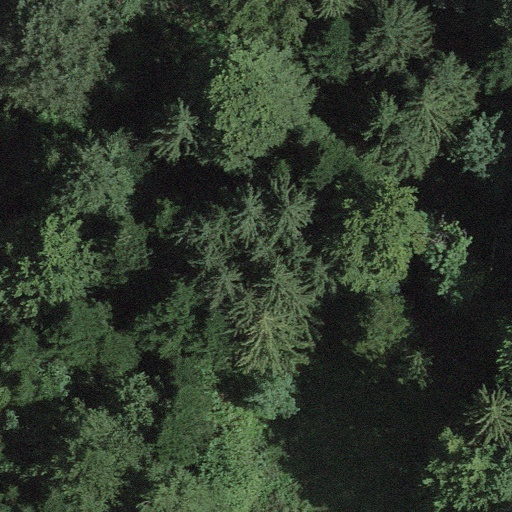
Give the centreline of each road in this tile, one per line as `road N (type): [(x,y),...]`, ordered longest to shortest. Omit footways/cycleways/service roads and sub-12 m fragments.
road 1 (track): [(65,0),(191,0)]
road 2 (track): [(0,108),(63,0)]
